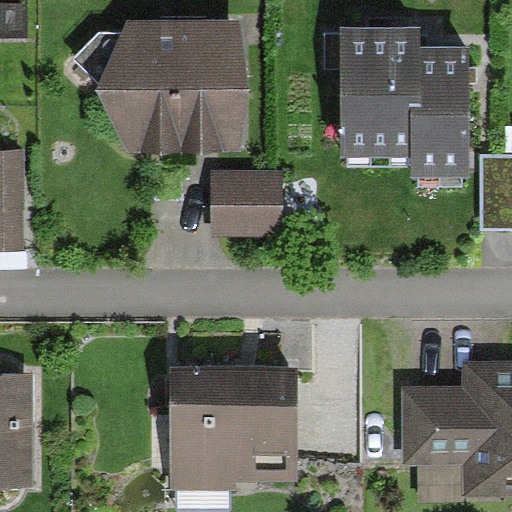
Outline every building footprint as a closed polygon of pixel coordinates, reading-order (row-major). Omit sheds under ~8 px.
[(243,10),(128,8),(119,24),(101,23),(75,50),(99,75),(131,138),(244,141),(243,10)] [(412,24),(332,26),(336,156),(404,154),(402,96),(413,80),(412,45),(412,24)] [(463,171),(461,44),(412,45),(413,80),(402,96),(404,154),(404,173),(463,171)] [(23,143),(0,142),(0,243),(23,244),(23,143)] [(511,154),(481,155),(481,226),(511,225),(511,154)] [(281,225),(281,165),(212,166),(213,225),(281,225)] [(301,355),(173,354),(172,483),(178,483),(178,505),(230,506),(230,486),(239,486),(239,471),(300,472),(301,355)] [(465,380),(404,380),(404,459),(420,459),(420,495),(465,495),(465,490),(511,489),(511,355),(465,355),(465,380)] [(0,478),(30,478),(30,362),(0,362),(0,478)]
